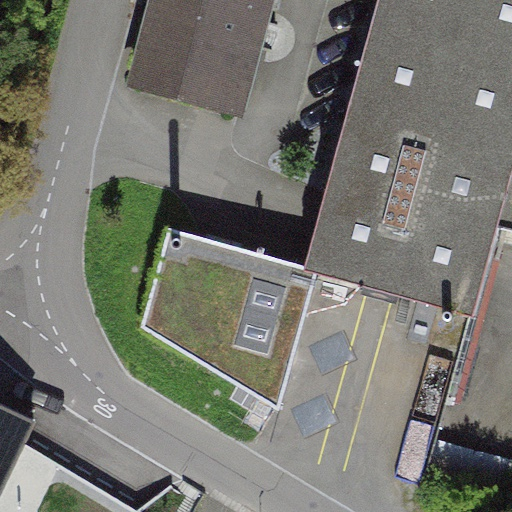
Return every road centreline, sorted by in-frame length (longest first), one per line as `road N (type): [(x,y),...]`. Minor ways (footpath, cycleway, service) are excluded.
road 1 (residential): [(22,308),(152,426),(299,511)]
road 2 (residential): [(100,0),(22,308)]
